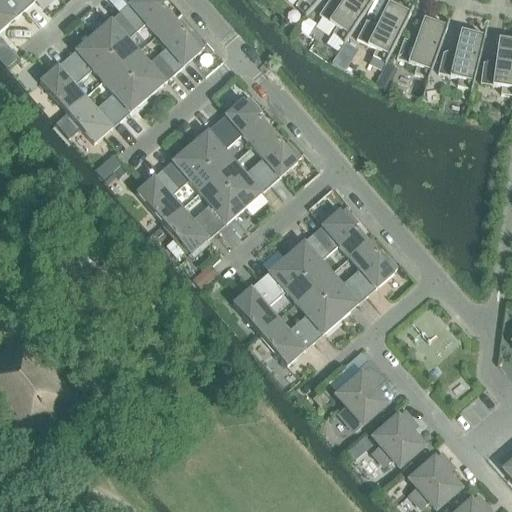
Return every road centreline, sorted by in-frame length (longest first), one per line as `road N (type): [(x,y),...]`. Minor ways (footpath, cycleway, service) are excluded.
road 1 (residential): [(370,344),(469,458),(507,424),(510,404),(488,378),(492,339),(439,281)]
road 2 (residential): [(217,277),(343,166)]
road 3 (residential): [(126,169),(248,62)]
road 4 (residential): [(439,281),(343,166)]
road 5 (residential): [(343,166),(248,62)]
